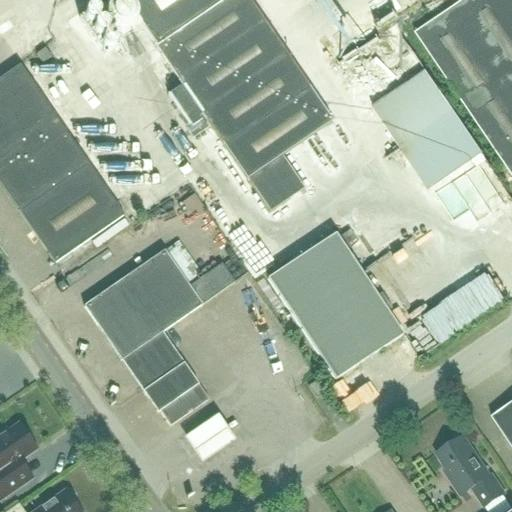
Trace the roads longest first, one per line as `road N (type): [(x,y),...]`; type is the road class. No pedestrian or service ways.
road 1 (unclassified): [(245,511),(511,333)]
road 2 (tertiary): [(148,511),(0,295)]
